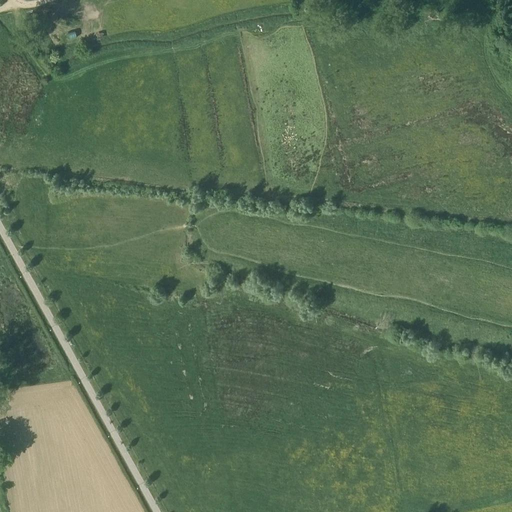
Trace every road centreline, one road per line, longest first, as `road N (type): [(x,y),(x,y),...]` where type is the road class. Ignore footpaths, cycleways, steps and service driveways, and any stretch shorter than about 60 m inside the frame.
road 1 (motorway): [(0,209),(511,311)]
road 2 (motorway): [(511,284),(0,184)]
